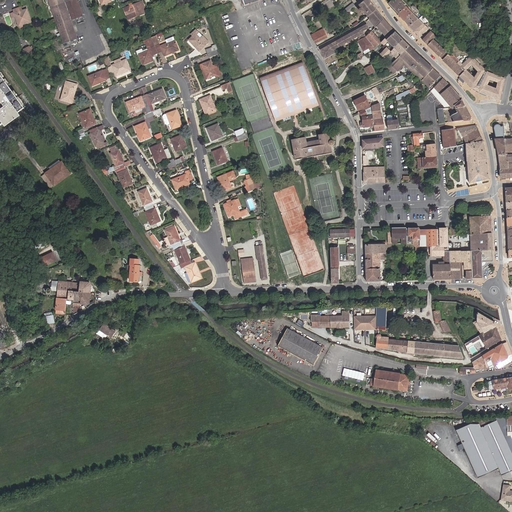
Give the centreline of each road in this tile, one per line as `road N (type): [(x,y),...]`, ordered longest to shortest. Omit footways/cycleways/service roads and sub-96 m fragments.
road 1 (residential): [(219,261),(180,79),(161,74),(116,92),(108,109),(196,234)]
road 2 (unclassified): [(224,293),(121,295),(0,355)]
road 3 (tertiary): [(289,0),(357,136)]
road 4 (tertiary): [(477,112),(380,0)]
road 5 (unclassified): [(442,185),(437,128),(357,136)]
road 6 (unclassified): [(361,289),(224,293)]
road 7 (tertiary): [(361,289),(486,291)]
road 8 (track): [(23,342),(11,286),(56,245)]
